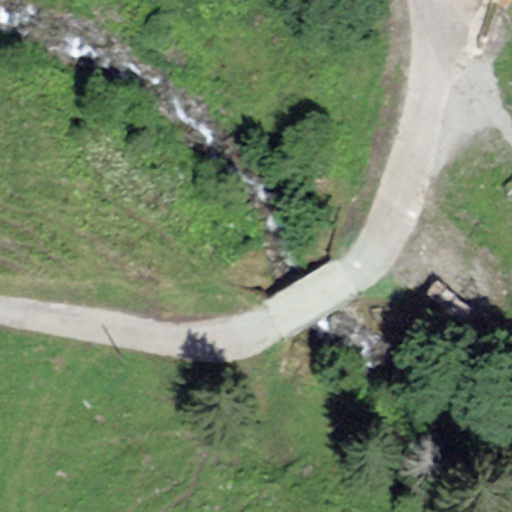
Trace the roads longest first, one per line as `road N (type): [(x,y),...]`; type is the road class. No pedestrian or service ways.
road 1 (track): [(393,217),(346,282),(268,330),(221,340),(0,311)]
road 2 (unclassified): [(393,217),(438,99),(451,0)]
